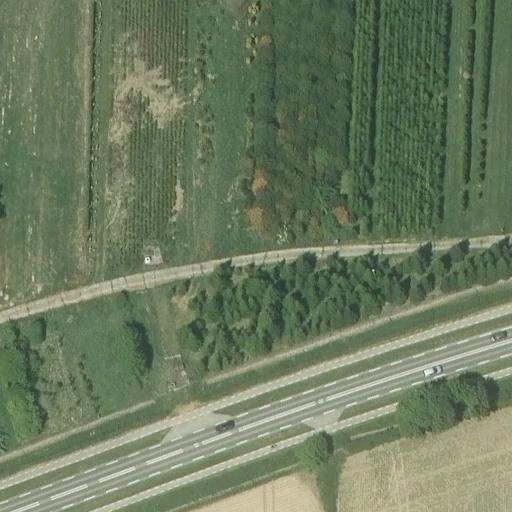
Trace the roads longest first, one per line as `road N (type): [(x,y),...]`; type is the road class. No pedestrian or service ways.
road 1 (secondary): [(11,511),(511,342)]
road 2 (track): [(0,319),(174,272),(281,256),(511,241)]
